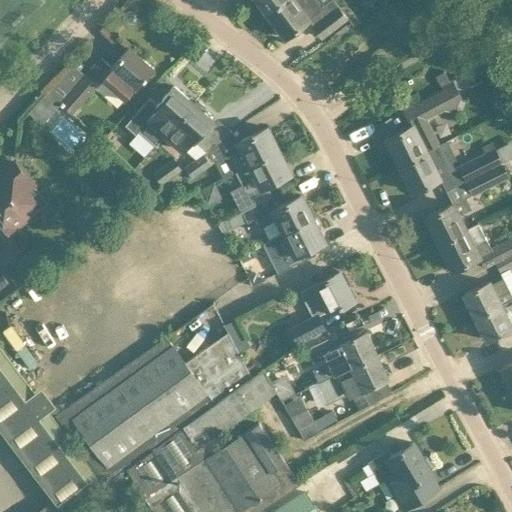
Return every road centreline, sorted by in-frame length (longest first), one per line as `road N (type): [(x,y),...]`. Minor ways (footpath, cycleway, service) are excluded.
road 1 (unclassified): [(511,493),(317,121),(189,0)]
road 2 (unclassified): [(0,107),(95,0)]
